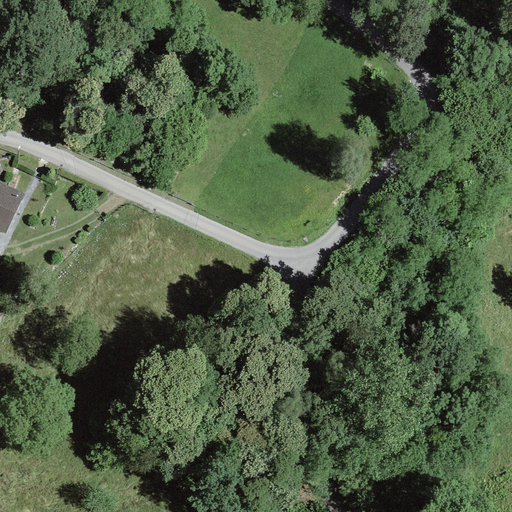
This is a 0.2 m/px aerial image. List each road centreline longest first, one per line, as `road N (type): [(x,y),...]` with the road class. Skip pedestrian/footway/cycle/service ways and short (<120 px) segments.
road 1 (residential): [(323,0),(418,72),(424,94),(420,120),(344,232),(294,263)]
road 2 (unclassified): [(294,263),(0,136)]
road 3 (unclassified): [(294,263),(299,333),(324,423),(325,495),(334,511)]
